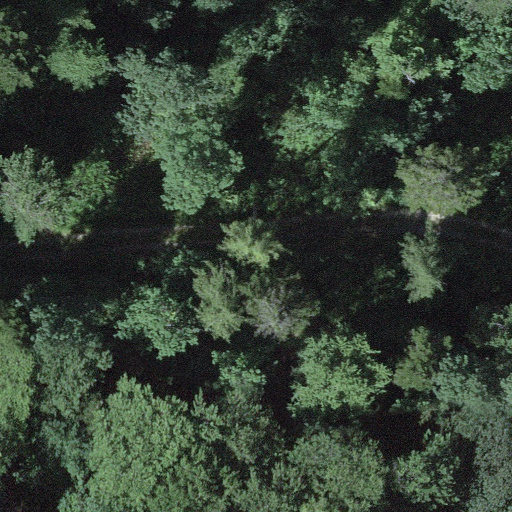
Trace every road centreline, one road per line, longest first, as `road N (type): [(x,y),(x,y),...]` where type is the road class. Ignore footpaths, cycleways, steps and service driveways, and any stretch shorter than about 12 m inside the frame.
road 1 (track): [(415,511),(419,485),(396,434),(350,387),(193,301),(0,227)]
road 2 (track): [(0,247),(143,227),(446,214),(511,235)]
